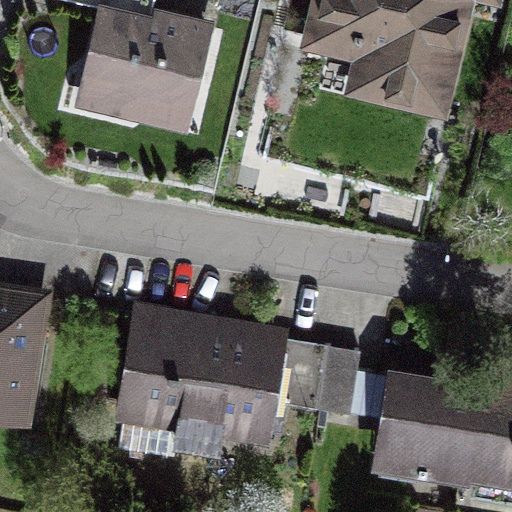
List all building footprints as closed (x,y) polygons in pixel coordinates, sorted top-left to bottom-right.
[(376,90),(440,105),(464,0),(320,0),(311,39),(384,56),(376,90)] [(138,108),(179,117),(201,25),(108,3),(89,84),(141,97),(138,108)] [(0,406),(22,410),(40,295),(0,288),(0,406)] [(263,429),(268,397),(317,405),(327,343),(140,312),(118,443),(167,451),(170,430),(180,432),(183,415),(263,429)] [(358,348),(327,343),(317,405),(348,410),(358,348)] [(395,371),(381,457),(459,470),(475,374),(452,370),(451,380),(395,371)] [(511,380),(475,374),(459,470),(511,478),(511,380)]
